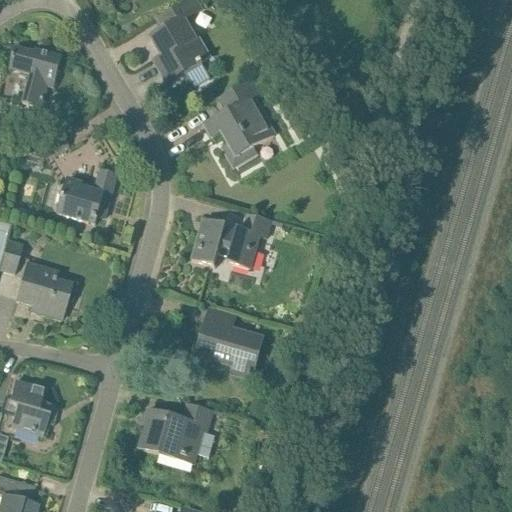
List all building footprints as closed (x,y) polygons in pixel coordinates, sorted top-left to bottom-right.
[(164,32),(152,39),(163,59),(156,63),(155,63),(159,70),(167,84),(191,70),(192,72),(196,70),(195,68),(203,63),(211,59),(199,38),(197,39),(196,38),(186,20),(196,15),(189,2),(157,20),(164,32)] [(49,82),(55,84),(62,59),(35,52),(35,55),(15,50),(9,72),(31,78),(23,105),(42,110),(49,82)] [(260,98),(250,81),(218,100),(226,114),(205,127),(212,139),(222,134),(228,145),(221,149),(233,170),(257,156),(253,149),(281,133),(280,132),(273,136),(253,102),(260,98)] [(39,149),(45,161),(68,148),(62,136),(39,149)] [(57,216),(95,227),(98,219),(104,221),(117,177),(101,172),(94,193),(80,189),(81,185),(67,181),(57,216)] [(260,239),(266,241),(271,223),(248,216),(243,233),(237,231),(237,233),(226,230),(226,228),(203,222),(192,263),(215,269),(220,250),(231,253),(227,266),(250,272),(260,239)] [(0,272),(14,276),(20,257),(22,247),(7,243),(0,267),(0,272)] [(60,323),(70,288),(54,283),(57,274),(27,266),(16,304),(32,308),(30,314),(60,323)] [(207,325),(199,357),(236,366),(233,377),(251,381),(261,340),(230,332),(234,318),(211,312),(211,313),(212,314),(209,325),(207,325)] [(15,409),(10,430),(42,439),(47,424),(52,426),(57,409),(41,405),(44,393),(14,384),(8,407),(15,409)] [(150,413),(139,451),(159,457),(162,447),(209,460),(215,439),(207,436),(207,435),(213,414),(187,407),(183,422),(150,413)] [(31,505),(35,490),(0,479),(0,497),(1,498),(0,503),(0,511),(36,511),(38,508),(31,505)]
